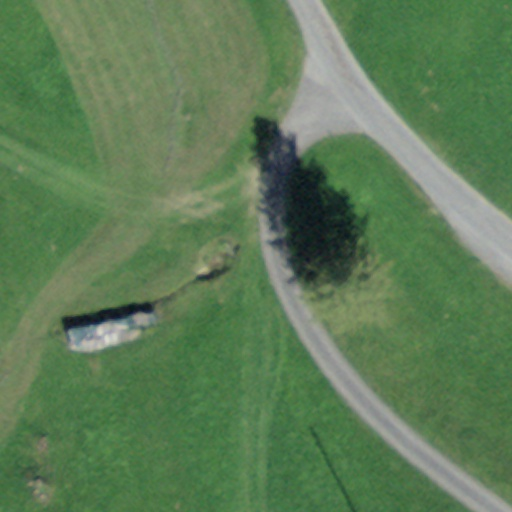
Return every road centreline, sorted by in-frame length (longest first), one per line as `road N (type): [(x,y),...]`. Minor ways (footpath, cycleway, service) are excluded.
road 1 (track): [(307,0),(345,64),(439,175),(511,242)]
road 2 (track): [(0,136),(68,178),(171,206),(202,207),(276,177)]
